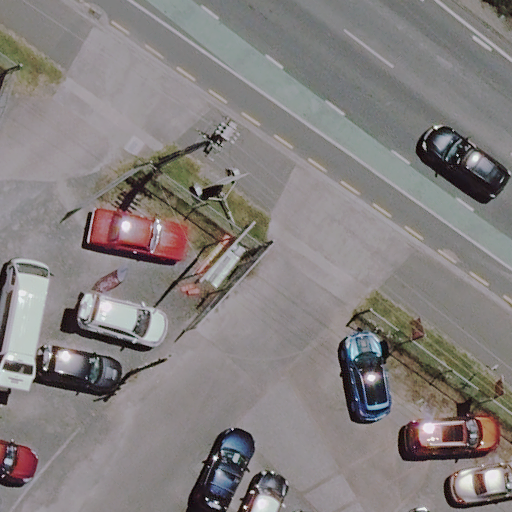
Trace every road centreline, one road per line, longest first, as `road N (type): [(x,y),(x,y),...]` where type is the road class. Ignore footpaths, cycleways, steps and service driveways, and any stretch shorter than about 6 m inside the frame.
road 1 (secondary): [(511,156),(384,62)]
road 2 (secondary): [(384,62),(245,0)]
